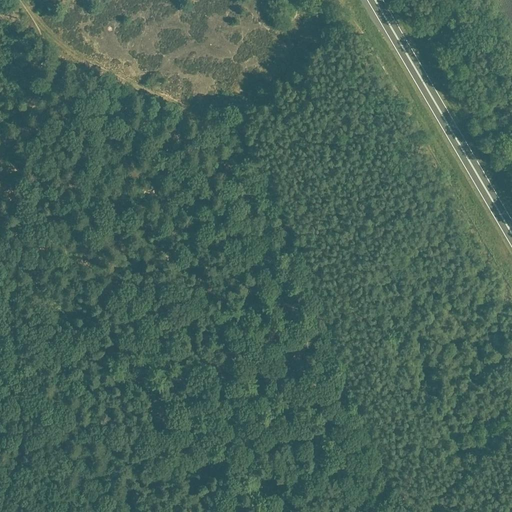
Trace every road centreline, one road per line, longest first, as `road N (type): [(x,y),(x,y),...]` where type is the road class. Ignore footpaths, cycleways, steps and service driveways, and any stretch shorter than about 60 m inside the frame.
road 1 (track): [(34,25),(191,112),(212,134),(368,511)]
road 2 (trunk): [(511,232),(377,0)]
